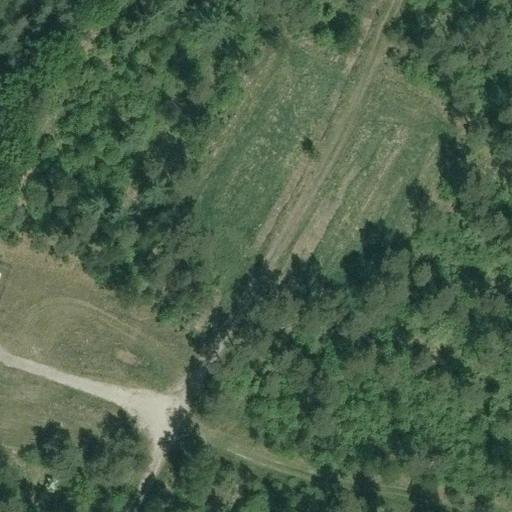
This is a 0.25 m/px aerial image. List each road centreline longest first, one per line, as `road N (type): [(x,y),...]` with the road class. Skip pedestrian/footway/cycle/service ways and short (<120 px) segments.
road 1 (track): [(172,426),(393,0)]
road 2 (track): [(172,426),(259,463),(415,495),(453,511)]
road 3 (track): [(172,426),(0,354)]
